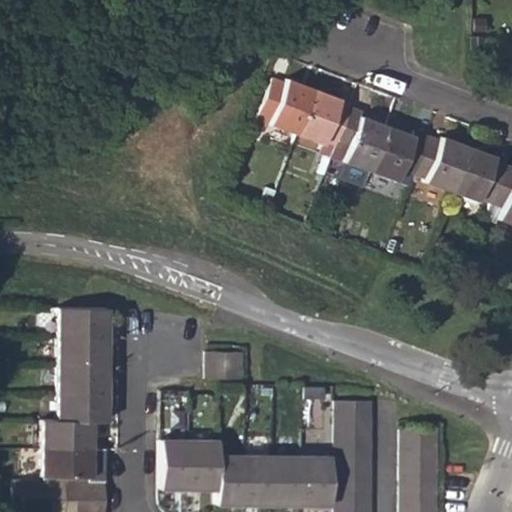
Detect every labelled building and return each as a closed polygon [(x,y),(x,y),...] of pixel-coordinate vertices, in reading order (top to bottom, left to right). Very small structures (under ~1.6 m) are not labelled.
[(264,122),(290,130),(308,86),(282,76),(281,79),(269,75),(248,126),(255,128),(260,116),(266,118),(264,122)] [(308,86),(290,130),(317,139),(318,137),(330,142),(331,142),(345,103),(333,98),(335,95),(308,86)] [(345,103),(331,142),(343,147),(339,158),(365,168),(382,124),(356,114),(357,108),(345,103)] [(365,168),(392,177),(396,167),(408,172),(423,133),(410,127),(408,133),(382,124),(365,168)] [(327,154),(331,142),(330,142),(318,137),(317,139),(290,130),(286,140),(327,154)] [(418,179),(447,189),(464,144),(436,133),(435,137),(423,133),(408,172),(420,176),(418,179)] [(327,154),(339,158),(343,147),(331,142),(327,154)] [(474,195),(486,200),(500,161),(489,157),(490,153),(464,144),(447,189),(473,199),(474,195)] [(494,217),(511,223),(511,172),(510,172),(511,167),(511,164),(500,161),(486,200),(498,205),(494,217)] [(500,281),(495,295),(502,297),(505,298),(510,285),(500,281)] [(54,334),(101,335),(102,308),(54,308),(54,334)] [(101,335),(54,334),(54,361),(100,362),(101,335)] [(201,364),(236,365),(237,352),(202,350),(201,364)] [(53,391),(100,391),(100,362),(54,361),(53,391)] [(201,378),(236,379),(236,365),(201,364),(201,378)] [(53,391),(53,419),(86,419),(99,420),(100,391),(53,391)] [(332,413),(365,414),(365,400),(332,400),(332,413)] [(331,427),(365,427),(365,414),(332,413),(331,427)] [(86,447),(86,419),(53,419),(38,419),(38,447),(86,447)] [(331,427),(331,440),(365,440),(365,427),(331,427)] [(395,440),(430,441),(430,427),(395,428),(395,440)] [(156,440),(156,488),(184,488),(184,441),(156,440)] [(331,440),(331,453),(365,454),(365,440),(331,440)] [(395,454),(431,455),(430,441),(395,440),(395,454)] [(184,488),(212,488),(212,456),(213,441),(184,441),(184,488)] [(38,447),(37,475),(85,475),(86,447),(38,447)] [(331,453),(331,465),(364,465),(365,454),(331,453)] [(395,467),(431,467),(431,455),(395,454),(395,467)] [(240,456),(212,456),(212,488),(212,502),(240,503),(240,456)] [(240,456),(240,503),(268,503),(269,456),(240,456)] [(269,456),(268,503),(296,503),(296,457),(269,456)] [(296,457),(296,503),(323,503),(324,457),(296,457)] [(331,465),(330,479),(364,479),(364,465),(331,465)] [(395,467),(395,480),(431,480),(431,467),(395,467)] [(330,479),(330,492),(364,492),(364,479),(330,479)] [(7,480),(7,511),(19,511),(20,481),(7,480)] [(395,493),(431,493),(431,480),(395,480),(395,493)] [(20,481),(19,511),(32,511),(33,481),(20,481)] [(33,481),(32,511),(45,511),(46,481),(33,481)] [(46,481),(45,511),(58,511),(60,481),(46,481)] [(60,481),(58,511),(71,511),(72,481),(60,481)] [(72,481),(71,511),(85,511),(86,482),(72,481)] [(85,511),(99,511),(100,482),(86,482),(85,511)] [(330,492),(330,505),(364,506),(364,492),(330,492)] [(395,505),(431,506),(431,493),(395,493),(395,505)]
